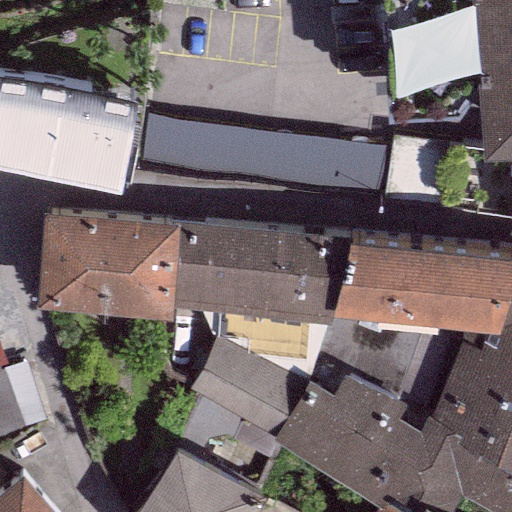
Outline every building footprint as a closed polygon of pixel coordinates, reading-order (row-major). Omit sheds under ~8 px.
[(511,0),(383,0),(389,64),(456,59),(477,30),(482,91),(511,88),(511,0)] [(132,65),(0,34),(0,134),(118,158),(132,65)] [(156,127),(159,169),(232,164),(230,122),(156,127)] [(511,199),(511,133),(392,122),(385,195),(511,208),(511,199)] [(42,181),(37,276),(173,284),(173,277),(178,195),(178,189),(42,181)] [(336,205),(178,195),(173,277),(330,288),(331,272),(336,205)] [(511,214),(335,200),(336,205),(331,272),(465,283),(497,285),(511,241),(511,214)] [(511,241),(497,285),(465,283),(432,384),(511,428),(511,241)] [(301,355),(215,318),(187,374),(272,408),(301,355)] [(511,428),(432,384),(427,381),(345,340),(331,359),(307,345),(301,355),(272,408),(377,468),(380,470),(384,464),(415,476),(426,458),(511,503),(511,428)] [(276,511),(246,494),(262,457),(178,418),(120,502),(129,511),(276,511)] [(81,511),(24,443),(0,463),(0,511),(81,511)] [(511,511),(511,503),(426,458),(415,476),(384,464),(380,470),(377,468),(358,511),(511,511)]
